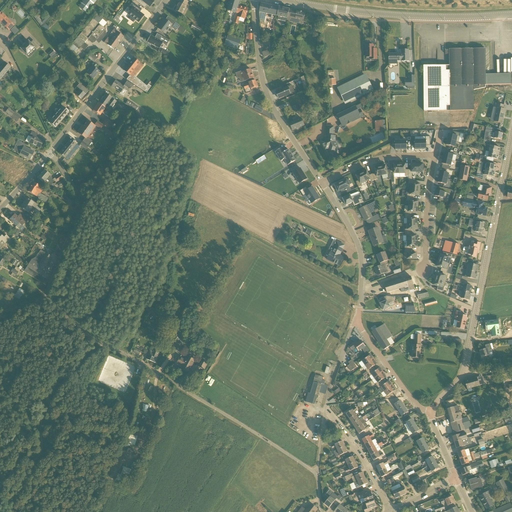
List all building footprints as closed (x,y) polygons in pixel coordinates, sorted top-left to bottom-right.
[(87,13),(96,0),(83,0),(79,7),(87,13)] [(147,6),(149,8),(150,8),(151,6),(152,6),(154,3),(153,3),(154,2),(151,0),(134,0),(145,8),(147,6)] [(175,11),(182,14),(188,2),(184,0),(181,0),(179,3),(175,11)] [(239,6),(240,1),(238,0),(230,0),(227,11),(236,13),(239,6)] [(277,16),(279,7),(261,4),(259,14),(260,22),(265,23),(267,14),(277,17),(277,16)] [(248,9),(239,6),(236,13),(233,23),(238,24),(240,18),(245,19),(248,9)] [(288,19),(290,10),(279,7),(277,16),(278,17),(277,20),(287,22),(287,21),(288,19)] [(135,20),(138,23),(144,16),(133,8),(128,15),(132,18),(130,20),(133,23),(135,20)] [(303,25),(306,13),(290,10),(288,19),(287,21),(299,24),(303,25)] [(14,26),(1,12),(0,13),(0,21),(9,30),(14,26)] [(180,26),(168,17),(165,20),(164,19),(157,28),(165,34),(170,27),(176,31),(180,26)] [(72,44),(78,49),(79,49),(80,48),(84,51),(88,46),(85,43),(90,37),(91,39),(92,37),(96,40),(105,29),(102,26),(93,19),(72,44)] [(202,30),(200,29),(193,24),(191,27),(197,31),(196,33),(198,35),(195,39),(198,40),(202,34),(201,34),(203,31),(201,30),(202,30)] [(118,43),(123,36),(114,29),(110,34),(114,37),(112,39),(118,43)] [(162,37),(162,36),(157,34),(154,38),(150,36),(148,40),(147,42),(159,49),(163,43),(159,41),(161,38),(162,37)] [(238,49),(240,43),(241,40),(228,36),(225,44),(238,49)] [(112,39),(111,40),(107,38),(104,43),(113,50),(118,43),(112,39)] [(28,41),(25,44),(25,43),(23,45),(23,46),(20,49),(21,50),(20,50),(23,53),(23,52),(26,55),(34,48),(36,50),(39,47),(33,40),(30,43),(28,41)] [(367,57),(371,57),(371,59),(377,59),(376,50),(373,50),(373,46),(366,46),(367,57)] [(449,49),(449,50),(449,54),(449,61),(449,66),(446,66),(423,66),(424,91),(424,106),(424,111),(474,111),(474,90),(485,88),(485,85),(486,85),(511,85),(511,74),(500,74),(486,75),(485,49),(481,49),(477,49),(458,49),(453,49),(449,49)] [(389,54),(389,64),(398,64),(398,62),(409,61),(409,50),(401,50),(401,53),(389,54)] [(97,58),(91,54),(88,58),(94,62),(97,58)] [(123,70),(130,75),(126,80),(146,93),(151,87),(148,84),(145,88),(133,78),(143,66),(133,58),(123,70)] [(0,79),(11,67),(4,62),(0,67),(0,79)] [(92,66),(86,74),(93,79),(99,71),(95,68),(97,66),(94,64),(92,66)] [(236,74),(238,79),(240,78),(241,82),(254,78),(251,70),(243,72),(243,71),(236,74)] [(345,102),(372,88),(366,77),(339,90),(345,102)] [(123,96),(127,91),(128,92),(131,87),(125,84),(124,86),(115,81),(111,87),(120,93),(120,94),(123,96)] [(258,87),(256,81),(249,83),(249,84),(243,86),(245,90),(250,88),(251,89),(258,87)] [(77,93),(75,95),(81,100),(85,95),(87,92),(80,85),(75,91),(77,93)] [(68,87),(65,90),(71,96),(74,93),(68,87)] [(286,96),(287,99),(296,95),(294,92),(290,93),(288,88),(276,93),(279,99),(286,96)] [(65,91),(62,94),(67,100),(70,97),(65,91)] [(112,112),(110,110),(116,102),(112,99),(112,98),(106,93),(99,103),(105,108),(102,113),(106,116),(108,117),(112,112)] [(138,107),(132,104),(129,101),(126,104),(135,111),(138,107)] [(105,108),(99,103),(98,103),(93,111),(99,116),(102,113),(105,108)] [(497,108),(494,122),(502,123),(505,109),(503,109),(504,105),(497,104),(496,108),(497,108)] [(341,123),(338,124),(340,128),(364,116),(360,109),(358,110),(356,106),(337,115),(341,123)] [(63,107),(49,123),(55,128),(69,112),(63,107)] [(17,122),(21,116),(15,111),(14,112),(8,108),(5,112),(17,122)] [(298,118),(298,119),(289,123),(293,131),(308,124),(305,118),(302,120),(301,117),(298,118)] [(107,129),(111,123),(106,119),(102,125),(107,129)] [(77,133),(85,138),(89,132),(90,133),(95,126),(87,121),(84,126),(83,125),(77,133)] [(107,129),(102,125),(97,122),(95,125),(100,128),(98,130),(113,140),(116,136),(107,129)] [(334,127),(327,126),(326,136),(327,136),(326,139),(321,141),(325,150),(329,149),(331,153),(335,151),(336,155),(341,153),(339,149),(335,142),(335,140),(336,136),(333,136),(334,127)] [(490,132),(489,138),(502,140),(503,134),(500,133),(501,130),(486,127),(485,131),(490,132)] [(40,148),(44,141),(36,137),(37,135),(31,132),(29,137),(28,136),(25,141),(29,143),(40,148)] [(452,135),(449,134),(447,140),(456,142),(458,142),(460,134),(453,132),(452,135)] [(420,140),(421,149),(426,149),(426,146),(430,145),(430,137),(426,137),(426,140),(420,140)] [(89,146),(91,143),(85,138),(82,141),(89,146)] [(395,150),(401,150),(401,141),(401,138),(392,139),(392,145),(395,145),(395,150)] [(65,158),(76,144),(71,139),(59,154),(65,158)] [(27,145),(17,141),(15,146),(22,150),(20,155),(30,160),(34,152),(25,148),(27,145)] [(86,150),(89,146),(82,142),(80,145),(86,150)] [(281,148),(275,152),(281,161),(284,159),(288,165),(295,161),(288,150),(284,153),(281,148)] [(97,158),(100,154),(94,149),(91,153),(97,158)] [(489,152),(486,151),(485,157),(476,155),(476,158),(486,160),(487,157),(488,157),(488,158),(498,160),(499,154),(489,152)] [(476,158),(475,159),(475,162),(479,162),(478,168),(482,169),(485,169),(495,171),(496,166),(486,163),(486,160),(476,158)] [(411,164),(411,170),(408,170),(408,176),(408,180),(409,180),(412,181),(412,172),(423,172),(424,172),(425,166),(423,166),(423,164),(422,164),(422,163),(412,163),(412,164),(411,164)] [(390,170),(391,176),(394,176),(394,174),(400,174),(400,164),(394,164),(394,170),(390,170)] [(405,164),(400,164),(400,174),(405,174),(405,176),(408,176),(408,170),(405,170),(405,164)] [(386,165),(380,167),(382,176),(387,174),(388,177),(391,176),(390,170),(387,171),(386,165)] [(372,174),(374,180),(377,179),(377,177),(382,176),(380,167),(375,168),(376,173),(372,174)] [(469,168),(461,167),(459,180),(467,181),(469,168)] [(300,184),(307,179),(300,168),(293,173),(300,184)] [(485,169),(482,169),(481,174),(477,174),(476,177),(482,180),(485,180),(486,176),(494,177),(495,171),(485,169)] [(41,174),(52,184),(54,181),(49,177),(50,175),(44,170),(41,174)] [(367,171),(362,173),(365,181),(370,179),(371,181),(374,180),(372,174),(369,176),(367,171)] [(359,180),(356,182),(359,187),(362,186),(362,187),(367,184),(365,181),(362,173),(356,176),(359,180)] [(51,185),(52,184),(41,174),(37,178),(43,184),(43,183),(53,190),(55,188),(51,185)] [(411,184),(411,189),(420,190),(420,185),(415,184),(415,181),(412,181),(409,180),(409,184),(411,184)] [(39,186),(38,185),(34,183),(32,186),(32,185),(30,188),(28,192),(39,199),(38,201),(37,200),(43,204),(46,197),(40,194),(43,189),(39,187),(39,186)] [(343,194),(349,192),(348,190),(347,189),(348,188),(346,183),(342,184),(338,185),(339,187),(335,188),(335,189),(334,190),(336,193),(337,192),(337,193),(341,191),(343,194)] [(482,192),(480,191),(478,198),(488,200),(489,196),(490,196),(492,188),(483,186),(482,192)] [(306,187),(300,191),(303,196),(306,194),(312,203),(312,204),(320,199),(312,187),(309,189),(308,190),(306,187)] [(419,196),(420,190),(411,189),(410,195),(407,194),(407,198),(413,198),(414,195),(419,196)] [(440,197),(439,200),(445,202),(447,193),(436,190),(434,196),(440,197)] [(350,195),(343,199),(346,206),(353,202),(354,206),(364,202),(361,194),(351,198),(350,195)] [(409,201),(409,206),(418,208),(418,202),(413,201),(413,198),(407,198),(407,201),(409,201)] [(37,205),(33,203),(27,199),(24,204),(23,204),(21,208),(30,214),(32,210),(30,209),(32,206),(36,208),(37,205)] [(463,206),(476,209),(474,214),(486,216),(487,209),(482,208),(483,203),(477,201),(477,202),(464,200),(463,206)] [(373,209),(377,207),(375,202),(367,206),(359,209),(365,221),(372,217),(371,214),(369,211),(373,209)] [(417,213),(418,208),(409,206),(408,212),(405,212),(405,215),(411,215),(412,212),(417,213)] [(406,224),(417,224),(417,219),(411,219),(411,215),(405,215),(405,219),(408,219),(408,224),(406,224)] [(9,220),(19,229),(22,226),(27,221),(21,216),(18,218),(17,217),(15,216),(14,217),(13,217),(9,220)] [(474,221),(469,221),(468,227),(472,228),(471,233),(480,236),(481,233),(482,233),(483,230),(484,224),(474,221)] [(405,230),(405,233),(411,233),(411,230),(417,230),(417,224),(406,224),(406,230),(405,230)] [(383,234),(381,234),(379,228),(368,231),(374,246),(382,243),(383,244),(387,243),(384,232),(382,233),(383,234)] [(411,236),(411,233),(405,233),(405,236),(406,236),(406,242),(417,242),(417,236),(411,236)] [(0,248),(5,243),(9,239),(4,234),(1,236),(0,234),(0,248)] [(437,239),(435,248),(442,250),(444,241),(437,239)] [(453,243),(445,241),(443,251),(450,253),(458,255),(459,252),(458,251),(459,245),(453,243)] [(344,258),(339,256),(344,245),(337,242),(332,252),(331,252),(327,260),(340,266),(344,258)] [(405,247),(405,250),(411,250),(411,247),(417,247),(417,242),(406,242),(407,242),(407,247),(405,247)] [(479,252),(479,251),(480,243),(475,242),(474,245),(468,244),(467,247),(469,248),(468,255),(472,255),(472,256),(476,257),(477,252),(479,252)] [(51,257),(47,254),(40,250),(36,257),(32,260),(26,268),(25,270),(22,268),(21,270),(27,273),(46,286),(48,281),(40,276),(45,268),(43,267),(45,265),(46,265),(50,260),(48,259),(50,257),(51,257)] [(411,253),(411,250),(405,250),(405,253),(407,254),(407,259),(416,259),(416,253),(411,253)] [(388,261),(388,260),(385,252),(377,255),(380,263),(387,261),(388,261)] [(440,255),(438,261),(447,263),(449,258),(450,258),(451,255),(445,253),(444,256),(440,255)] [(12,254),(9,259),(13,261),(11,264),(17,267),(21,259),(12,254)] [(447,272),(451,274),(455,259),(451,258),(447,272)] [(389,265),(387,261),(380,263),(381,266),(375,268),(378,276),(388,272),(386,266),(389,265)] [(447,263),(438,261),(437,267),(441,268),(440,271),(442,271),(446,273),(447,270),(445,269),(447,263)] [(478,266),(470,264),(468,263),(466,270),(469,271),(477,272),(478,266)] [(21,270),(16,267),(14,270),(12,269),(11,272),(12,273),(17,275),(18,273),(19,273),(21,270)] [(477,272),(469,271),(466,270),(465,277),(475,279),(477,272)] [(446,273),(442,271),(441,274),(437,273),(435,279),(444,282),(445,276),(447,276),(448,273),(446,273)] [(406,278),(409,290),(414,288),(411,277),(406,278)] [(402,292),(409,290),(406,278),(384,285),(387,293),(401,289),(402,292)] [(444,282),(435,279),(433,285),(437,286),(436,289),(442,291),(443,288),(442,288),(444,282)] [(463,292),(471,293),(472,287),(464,285),(463,292)] [(26,293),(22,290),(17,298),(21,301),(26,293)] [(469,300),(471,293),(463,292),(461,298),(469,300)] [(395,305),(393,301),(394,297),(387,296),(381,299),(382,300),(380,301),(381,303),(380,304),(383,310),(390,307),(395,305)] [(456,311),(454,321),(458,321),(456,328),(464,330),(467,316),(460,315),(460,312),(456,311)] [(492,329),(493,336),(500,335),(500,328),(499,320),(494,321),(494,320),(490,320),(490,321),(487,322),(488,330),(492,329)] [(384,324),(380,327),(372,332),(384,350),(391,346),(387,340),(392,337),(384,324)] [(185,329),(179,325),(176,329),(182,333),(185,329)] [(361,341),(358,343),(356,341),(350,346),(352,350),(356,347),(359,351),(365,347),(361,341)] [(485,346),(486,349),(480,351),(482,358),(489,356),(488,351),(492,350),(490,344),(485,346)] [(421,345),(414,345),(413,345),(412,358),(420,358),(421,345)] [(146,359),(155,363),(160,350),(155,348),(153,351),(150,349),(146,359)] [(365,366),(374,359),(372,356),(371,357),(370,355),(362,361),(365,366)] [(189,372),(196,360),(189,356),(187,359),(186,359),(185,360),(180,358),(177,363),(184,367),(183,369),(189,372)] [(374,359),(365,366),(367,368),(365,370),(368,374),(375,369),(373,367),(377,364),(376,363),(376,362),(374,359)] [(208,363),(202,360),(198,366),(205,370),(208,363)] [(375,379),(384,372),(381,369),(381,370),(380,368),(376,371),(375,369),(368,374),(370,376),(372,375),(375,379)] [(384,372),(375,379),(377,382),(375,384),(377,387),(384,382),(383,380),(386,377),(385,376),(386,375),(384,372)] [(314,386),(312,394),(308,393),(306,402),(315,405),(317,398),(318,399),(319,395),(318,395),(319,393),(322,393),(323,390),(320,390),(322,384),(324,385),(325,381),(314,378),(312,385),(314,386)] [(472,388),(479,386),(477,378),(465,381),(467,389),(468,389),(468,391),(469,392),(472,391),(472,390),(472,388)] [(384,392),(393,385),(391,382),(390,383),(389,381),(385,384),(384,382),(377,387),(379,389),(378,390),(381,394),(384,392)] [(395,388),(393,385),(384,392),(387,395),(385,397),(386,399),(395,397),(392,393),(396,390),(394,389),(395,388)] [(398,410),(404,406),(400,401),(394,404),(398,410)] [(404,406),(398,410),(402,416),(408,412),(404,406)] [(454,433),(472,428),(469,418),(462,420),(458,406),(446,409),(454,433)] [(349,419),(356,415),(354,412),(357,410),(356,408),(352,410),(346,414),(349,419)] [(364,420),(369,416),(368,414),(366,415),(360,420),(359,420),(353,424),(356,429),(362,425),(366,423),(364,420)] [(353,424),(359,420),(356,415),(349,419),(353,424)] [(407,430),(409,428),(415,425),(412,419),(406,423),(407,424),(404,425),(407,430)] [(369,428),(368,426),(366,423),(362,425),(356,429),(359,434),(366,430),(365,430),(369,428)] [(511,424),(485,432),(487,439),(511,432),(511,424)] [(409,428),(413,434),(419,431),(415,425),(409,428)] [(472,428),(473,433),(481,431),(480,430),(483,429),(481,425),(472,428)] [(467,439),(467,438),(466,436),(467,436),(467,435),(466,435),(465,433),(453,437),(455,443),(467,439)] [(365,445),(372,441),(370,438),(374,436),(373,434),(369,436),(362,439),(365,445)] [(130,435),(128,444),(134,445),(135,440),(137,441),(138,436),(130,435)] [(472,443),(470,438),(469,437),(467,438),(467,439),(455,443),(456,448),(472,443)] [(420,447),(426,444),(423,438),(417,441),(420,447)] [(337,450),(345,447),(342,441),(335,444),(335,445),(331,446),(332,449),(336,447),(337,450)] [(375,447),(375,446),(372,441),(365,445),(368,450),(375,447)] [(420,455),(423,453),(429,450),(426,444),(420,447),(417,449),(420,455)] [(345,447),(337,450),(339,453),(335,455),(336,457),(340,456),(347,452),(345,447)] [(368,450),(371,456),(377,452),(375,447),(368,450)] [(470,455),(473,455),(472,452),(470,453),(468,449),(458,453),(460,459),(467,457),(470,455)] [(377,452),(371,456),(374,461),(380,457),(384,455),(383,453),(379,455),(377,452)] [(481,456),(480,453),(479,453),(473,455),(470,455),(467,457),(460,459),(462,465),(469,463),(468,462),(475,460),(475,458),(477,458),(481,456)] [(429,466),(436,462),(433,456),(422,462),(423,464),(427,462),(429,466)] [(348,466),(355,462),(353,457),(345,460),(346,460),(342,462),(343,464),(347,462),(348,466)] [(496,464),(498,463),(497,459),(489,462),(491,469),(497,467),(496,464)] [(379,472),(386,469),(384,465),(388,464),(387,461),(383,463),(376,466),(379,472)] [(355,462),(348,466),(349,469),(346,470),(347,473),(350,471),(358,468),(355,462)] [(436,462),(429,466),(431,469),(427,471),(428,474),(439,468),(436,462)] [(476,468),(480,467),(478,463),(460,470),(462,476),(470,473),(471,476),(478,473),(476,468)] [(121,473),(129,475),(130,469),(123,467),(121,473)] [(386,469),(379,472),(382,478),(388,474),(392,472),(391,470),(387,472),(386,469)] [(138,472),(131,470),(126,483),(133,485),(138,472)] [(352,473),(345,477),(346,480),(346,481),(352,478),(354,483),(365,478),(363,472),(355,476),(354,476),(352,473)] [(356,487),(356,488),(360,487),(368,484),(365,478),(354,483),(356,487)] [(477,479),(477,478),(471,480),(469,480),(469,481),(472,491),(475,490),(475,489),(481,487),(480,483),(482,482),(481,479),(480,478),(477,479)] [(398,489),(401,496),(407,494),(404,487),(403,487),(402,483),(400,484),(396,486),(398,489)] [(502,494),(508,491),(506,486),(499,489),(502,494)] [(395,499),(401,496),(398,489),(392,492),(395,499)] [(479,496),(487,509),(494,505),(490,499),(495,496),(491,490),(479,496)] [(371,492),(366,494),(365,491),(358,494),(360,500),(363,498),(365,502),(373,499),(371,492)] [(335,505),(342,497),(339,495),(338,497),(333,493),(324,504),(329,508),(333,503),(335,505)] [(340,505),(342,502),(344,499),(342,497),(335,505),(338,507),(334,511),(341,511),(344,508),(340,505)] [(442,504),(444,503),(446,502),(448,506),(455,503),(452,497),(449,498),(448,497),(442,500),(440,501),(442,504)] [(373,499),(365,502),(366,506),(363,507),(364,511),(368,511),(372,511),(371,508),(376,506),(373,499)] [(511,511),(511,501),(511,502),(511,503),(493,511),(490,511),(511,511)]
